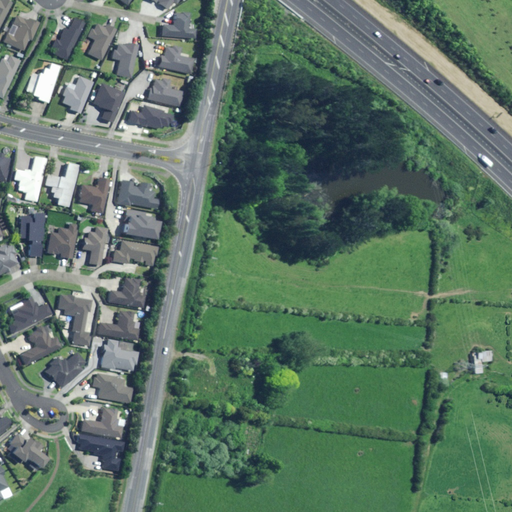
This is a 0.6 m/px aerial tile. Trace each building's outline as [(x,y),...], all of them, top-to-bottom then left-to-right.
[(119,0),(118,3),(126,9),(131,0),(119,0)] [(145,0),(153,5),(155,0),(160,0),(156,6),(165,12),(170,4),(175,7),(179,0),(145,0)] [(0,26),(10,7),(1,2),(0,5),(0,4),(0,26)] [(186,33),(187,16),(171,15),(170,28),(159,27),(158,39),(193,41),(193,33),(186,33)] [(27,22),(26,25),(13,19),(2,46),(5,47),(4,50),(7,51),(8,49),(21,54),(27,42),(30,44),(37,27),(27,22)] [(71,22),(65,33),(62,32),(55,45),(53,44),(49,51),(51,53),(49,56),(64,64),(82,29),(71,22)] [(92,43),(85,57),(99,64),(114,35),(105,30),(104,32),(95,27),(92,33),(89,32),(85,40),(92,43)] [(117,63),(113,77),(128,81),(136,49),(126,46),(125,49),(115,46),(114,53),(111,52),(109,61),(117,63)] [(187,77),(191,62),(175,58),(177,50),(169,49),(168,51),(161,50),(159,60),(157,60),(155,70),(187,77)] [(0,101),(18,63),(8,59),(5,66),(0,63),(0,101)] [(28,97),(37,100),(36,104),(45,106),(56,70),(47,67),(46,72),(40,70),(39,76),(36,75),(35,78),(28,76),(23,93),(29,95),(28,97)] [(90,86),(76,80),(70,94),(63,91),(59,100),(62,101),(59,107),(69,111),(68,113),(78,117),(90,86)] [(176,109),(180,94),(165,91),(166,83),(158,81),(157,84),(150,82),(148,93),(146,92),(144,102),(176,109)] [(110,126),(121,97),(97,87),(89,107),(102,112),(98,121),(110,126)] [(169,120),(160,118),(160,115),(139,109),(137,117),(127,114),(124,125),(137,128),(152,131),(159,131),(164,130),(168,126),(169,120)] [(0,185),(3,186),(8,161),(2,160),(3,157),(0,156),(0,185)] [(19,184),(17,189),(21,190),(20,195),(25,196),(24,203),(36,205),(45,163),(33,160),(30,176),(13,173),(11,183),(19,184)] [(50,189),(49,194),(52,195),(51,199),(56,200),(55,208),(67,210),(76,168),(65,165),(61,181),(44,177),(42,187),(50,189)] [(96,180),(94,190),(80,187),(76,205),(91,208),(89,214),(100,216),(107,182),(96,180)] [(151,201),(152,195),(146,194),(147,187),(138,185),(136,190),(130,189),(131,185),(118,182),(114,206),(126,209),(126,207),(151,212),(153,202),(151,201)] [(141,216),(122,212),(120,225),(122,225),(120,236),(152,242),(156,223),(140,221),(141,216)] [(30,217),(30,220),(16,220),(16,241),(23,241),(23,243),(25,243),(24,259),(38,259),(38,243),(40,243),(40,217),(30,217)] [(55,257),(56,253),(58,253),(57,260),(69,261),(73,227),(66,226),(65,232),(55,230),(54,236),(46,235),(43,256),(55,257)] [(79,252),(89,253),(87,266),(99,268),(104,230),(93,229),(93,235),(86,234),(85,241),(80,240),(79,252)] [(138,267),(149,268),(151,257),(153,257),(154,250),(118,244),(116,254),(111,253),(109,264),(125,267),(126,260),(130,261),(130,263),(138,264),(138,267)] [(0,276),(6,274),(4,271),(14,267),(6,248),(0,250),(0,276)] [(120,280),(118,297),(106,295),(104,305),(140,311),(142,301),(134,299),(137,283),(120,280)] [(90,303),(74,301),(75,300),(65,298),(65,300),(57,299),(55,312),(60,312),(59,317),(72,319),(68,346),(84,348),(85,337),(81,337),(84,316),(88,316),(90,303)] [(33,305),(29,307),(28,303),(20,306),(22,309),(15,313),(16,316),(8,320),(10,325),(4,328),(8,338),(50,318),(45,308),(36,312),(33,305)] [(95,325),(93,337),(132,343),(134,331),(127,330),(130,316),(116,314),(114,328),(95,325)] [(29,345),(31,344),(35,350),(17,360),(22,370),(59,350),(53,340),(47,343),(40,330),(32,334),(33,336),(28,338),(27,340),(26,342),(27,344),(29,345)] [(103,342),(98,370),(108,372),(109,370),(129,374),(130,367),(133,368),(135,356),(132,355),(113,352),(115,344),(103,342)] [(486,361),(485,352),(485,351),(476,352),(476,353),(469,353),(470,374),(478,374),(478,362),(486,361)] [(84,365),(75,355),(63,365),(61,362),(58,365),(54,361),(46,368),(48,370),(42,375),(46,379),(47,378),(58,391),(80,373),(78,370),(84,365)] [(442,372),(433,371),(432,386),(441,387),(442,372)] [(88,389),(96,390),(95,401),(128,405),(130,391),(121,390),(122,382),(114,381),(114,379),(94,376),(93,383),(89,383),(88,389)] [(232,407),(234,399),(228,398),(231,380),(215,377),(213,390),(203,388),(201,400),(221,403),(221,405),(232,407)] [(113,414),(100,411),(98,425),(79,422),(77,434),(118,440),(120,429),(114,428),(115,421),(112,421),(113,414)] [(0,433),(9,427),(2,419),(0,420),(0,433)] [(24,441),(22,444),(13,437),(6,447),(12,451),(8,456),(20,465),(22,461),(23,461),(37,471),(44,461),(36,455),(41,450),(32,444),(31,445),(24,441)] [(112,462),(113,453),(120,454),(121,444),(74,437),(73,446),(76,447),(75,453),(89,455),(88,457),(99,459),(98,464),(100,464),(99,471),(115,473),(117,462),(112,462)]
